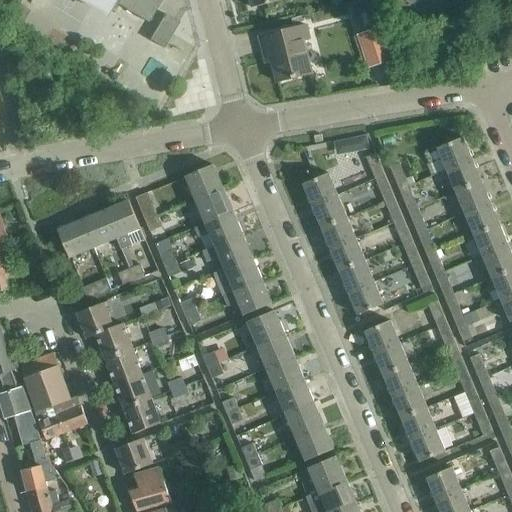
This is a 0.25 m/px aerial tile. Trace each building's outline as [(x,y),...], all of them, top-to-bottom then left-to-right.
[(10,0),(19,5),(22,0),(91,0),(112,12),(116,4),(148,24),(162,0),(10,0)] [(249,0),(252,9),(285,0),(284,0),(249,0)] [(149,40),(164,49),(179,23),(165,14),(149,40)] [(272,63),(277,83),(312,74),(304,42),(310,40),(306,26),(259,38),(263,52),(272,49),(275,62),(272,63)] [(337,139),(341,153),(373,144),(369,131),(337,139)] [(437,150),(446,172),(472,161),(463,139),(437,150)] [(366,158),(375,181),(384,177),(375,155),(366,158)] [(446,172),(455,194),(481,183),(472,161),(446,172)] [(195,200),(224,188),(214,165),(185,178),(195,200)] [(390,169),(399,192),(408,189),(399,166),(390,169)] [(303,185),(312,208),(337,197),(328,174),(303,185)] [(375,181),(384,202),(393,198),(384,177),(375,181)] [(455,194),(464,216),(490,205),(481,183),(455,194)] [(195,200),(205,224),(234,212),(224,188),(195,200)] [(399,192),(408,214),(417,210),(408,189),(399,192)] [(145,220),(156,216),(147,193),(135,198),(145,220)] [(312,208),(321,229),(346,218),(337,197),(312,208)] [(384,202),(394,224),(403,220),(393,198),(384,202)] [(127,202),(105,211),(116,240),(121,251),(144,241),(139,230),(127,202)] [(464,216),(473,237),(499,226),(490,205),(464,216)] [(408,214),(417,235),(427,231),(417,210),(408,214)] [(93,249),(116,240),(105,211),(82,221),(93,249)] [(214,246),(243,234),(234,212),(205,224),(194,228),(198,238),(209,234),(214,246)] [(156,216),(145,220),(150,232),(162,228),(156,216)] [(321,229),(330,251),(356,240),(346,218),(321,229)] [(394,224),(403,245),(412,242),(403,220),(394,224)] [(70,259),(93,249),(82,221),(58,231),(70,259)] [(473,237),(483,259),(508,248),(499,226),(473,237)] [(417,235),(427,257),(436,253),(427,231),(417,235)] [(219,258),(224,269),(253,258),(243,234),(214,246),(215,247),(203,252),(207,263),(219,258)] [(330,251),(339,272),(364,261),(356,240),(330,251)] [(403,245),(412,267),(421,263),(412,242),(403,245)] [(0,291),(9,289),(7,280),(19,277),(13,255),(9,244),(3,246),(0,246),(0,291)] [(378,251),(380,263),(402,260),(400,248),(378,251)] [(483,259),(492,280),(511,271),(511,256),(508,248),(483,259)] [(160,256),(164,267),(176,262),(172,251),(160,256)] [(427,257),(436,278),(445,274),(436,253),(427,257)] [(234,292),(234,293),(263,281),(253,258),(224,269),(224,270),(213,275),(223,297),(234,292)] [(339,272),(349,295),(374,284),(364,261),(339,272)] [(176,262),(164,267),(169,278),(181,273),(176,262)] [(421,263),(412,267),(422,289),(430,286),(421,263)] [(134,268),(129,270),(134,282),(145,277),(140,265),(134,268)] [(134,282),(129,270),(118,275),(123,286),(134,282)] [(511,271),(492,280),(501,302),(511,296),(511,271)] [(454,295),(445,274),(436,278),(445,300),(454,296),(454,295)] [(146,296),(169,288),(165,275),(142,282),(146,296)] [(83,289),(87,301),(111,292),(106,280),(83,289)] [(234,292),(223,297),(228,308),(239,304),(244,316),(273,304),(263,281),(234,293),(234,292)] [(374,284),(349,295),(358,317),(383,306),(374,284)] [(464,317),(454,296),(445,300),(454,321),(464,317)] [(511,296),(501,302),(510,324),(511,323),(511,296)] [(167,299),(140,310),(143,318),(171,307),(167,299)] [(180,305),(185,316),(195,311),(196,310),(191,300),(180,305)] [(428,306),(437,328),(448,324),(438,302),(428,306)] [(86,339),(96,336),(113,329),(104,304),(77,314),(86,339)] [(195,311),(185,316),(190,327),(201,321),(196,311),(195,311)] [(247,323),(257,347),(285,335),(275,311),(247,323)] [(464,317),(454,321),(463,343),(473,339),(464,317)] [(366,334),(375,355),(400,344),(391,323),(366,334)] [(0,375),(1,375),(7,394),(23,389),(2,324),(0,324),(0,375)] [(437,328),(447,351),(457,346),(448,324),(437,328)] [(96,336),(106,359),(133,349),(124,325),(113,329),(96,336)] [(149,334),(151,342),(166,336),(163,329),(149,334)] [(257,347),(267,370),(295,358),(285,335),(257,347)] [(166,336),(151,342),(155,351),(170,346),(166,336)] [(213,350),(220,363),(234,357),(227,343),(213,350)] [(375,355),(384,377),(409,367),(400,344),(375,355)] [(447,351),(457,373),(467,369),(457,346),(447,351)] [(106,359),(115,384),(143,374),(133,349),(106,359)] [(20,364),(37,412),(55,406),(70,400),(53,353),(20,364)] [(203,358),(208,368),(219,363),(214,353),(203,358)] [(469,360),(478,382),(489,378),(480,355),(469,360)] [(267,370),(276,393),(304,381),(295,358),(267,370)] [(219,363),(208,368),(213,380),(224,375),(219,363)] [(384,377),(394,400),(418,390),(409,367),(384,377)] [(457,373),(465,394),(476,390),(467,369),(457,373)] [(115,384),(125,409),(152,398),(143,374),(115,384)] [(168,383),(170,391),(185,385),(182,378),(168,383)] [(478,382),(487,404),(496,400),(511,392),(511,384),(495,391),(489,378),(478,382)] [(276,393),(286,416),(314,404),(304,381),(276,393)] [(185,385),(170,391),(174,401),(189,395),(185,385)] [(22,446),(29,444),(40,441),(23,389),(7,394),(0,396),(6,420),(18,416),(21,425),(17,427),(22,446)] [(394,400),(402,420),(427,410),(418,390),(394,400)] [(465,394),(475,417),(486,413),(476,390),(465,394)] [(76,398),(70,400),(55,406),(64,434),(88,425),(81,406),(80,407),(76,398)] [(152,398),(125,409),(134,434),(162,423),(152,398)] [(222,404),(227,414),(238,410),(238,408),(234,399),(222,404)] [(487,404),(496,425),(505,422),(496,400),(487,404)] [(286,416),(295,438),(323,427),(314,404),(286,416)] [(55,406),(37,412),(47,440),(64,434),(55,406)] [(238,410),(227,414),(232,426),(244,421),(238,408),(238,410)] [(402,420),(411,443),(436,433),(427,410),(402,420)] [(202,418),(210,435),(224,429),(216,411),(202,418)] [(486,413),(475,417),(484,437),(494,432),(486,413)] [(496,425),(506,448),(511,444),(511,437),(505,422),(496,425)] [(323,427),(295,438),(305,461),(332,449),(323,427)] [(436,433),(411,443),(421,465),(445,455),(436,433)] [(116,450),(125,475),(154,464),(144,439),(116,450)] [(22,471),(28,492),(44,488),(43,483),(47,482),(59,478),(47,462),(40,441),(29,444),(35,468),(22,471)] [(241,449),(246,460),(257,455),(253,444),(241,449)] [(499,474),(507,471),(498,449),(490,452),(499,474)] [(257,455),(246,460),(251,471),(270,463),(265,452),(258,455),(257,455)] [(309,469),(318,492),(345,481),(336,458),(309,469)] [(130,487),(139,511),(166,502),(173,500),(165,476),(164,476),(160,464),(136,472),(140,484),(130,487)] [(427,480),(436,500),(461,490),(452,470),(427,480)] [(507,497),(511,494),(511,482),(507,471),(499,474),(499,476),(483,483),(486,489),(502,482),(507,497)] [(318,492),(306,497),(312,511),(335,511),(355,504),(345,481),(318,492)] [(47,482),(43,483),(44,488),(28,492),(33,511),(64,511),(77,508),(73,500),(70,502),(60,504),(57,491),(49,493),(47,482)] [(436,500),(440,511),(470,511),(461,490),(436,500)] [(265,506),(267,511),(277,511),(281,510),(277,501),(265,506)] [(169,511),(166,502),(139,511),(169,511)] [(476,507),(478,511),(491,511),(488,503),(476,507)]
